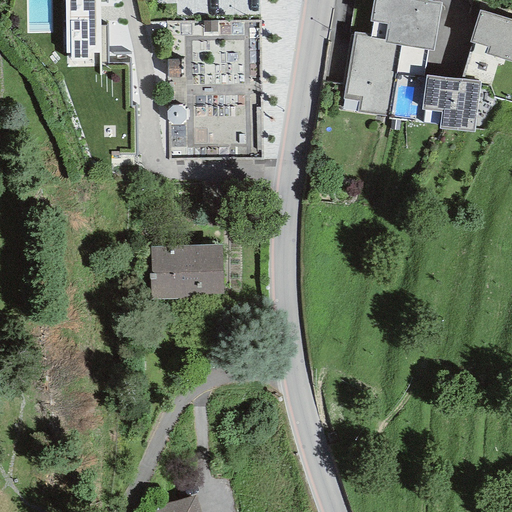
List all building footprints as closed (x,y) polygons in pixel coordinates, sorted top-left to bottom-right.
[(70,54),(70,61),(88,61),(88,53),(100,53),(98,0),(63,0),(65,54),(70,54)] [(441,3),(423,0),(372,0),(369,21),(373,21),(370,35),(370,37),(385,39),(384,43),(427,50),(433,51),(441,3)] [(511,20),(479,11),(469,42),(486,47),(484,54),(511,62),(511,20)] [(370,37),(370,35),(354,32),(343,99),(358,101),(356,112),(387,117),(395,74),(422,79),(427,50),(384,43),(385,39),(370,37)] [(480,81),(425,75),(421,109),(441,112),(439,129),(473,133),(480,81)] [(221,244),(149,247),(152,299),(223,296),(221,244)] [(201,511),(196,495),(147,510),(147,511),(201,511)]
